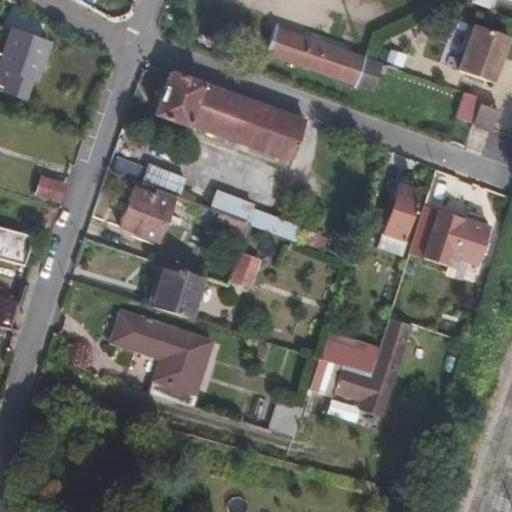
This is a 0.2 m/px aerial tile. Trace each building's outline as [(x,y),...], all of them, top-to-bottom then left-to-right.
[(359,59),(273,27),(274,24),(269,23),(266,32),(258,54),(262,56),(263,53),(349,85),(359,59)] [(495,86),(511,39),(476,27),(460,74),(495,86)] [(0,68),(30,79),(43,39),(11,29),(1,57),(0,57),(0,68)] [(367,91),(376,65),(359,59),(349,85),(367,91)] [(287,163),(302,122),(165,72),(150,117),(181,129),(183,125),(287,163)] [(465,128),(474,101),(476,97),(457,91),(447,122),(465,128)] [(485,135),(494,108),(474,101),(465,128),(485,135)] [(169,196),(177,174),(142,160),(133,182),(163,194),(169,196)] [(57,183),(34,176),(29,192),(52,199),(57,183)] [(144,240),(163,194),(133,182),(124,178),(106,224),(144,240)] [(399,241),(416,190),(395,183),(378,234),(399,241)] [(250,203),(212,188),(203,210),(242,225),(248,210),(250,203)] [(198,198),(176,190),(173,198),(194,206),(198,198)] [(299,231),(248,210),(242,225),(294,245),(299,231)] [(457,225),(458,220),(457,219),(433,211),(417,259),(441,267),(444,256),(446,257),(449,248),(440,245),(447,222),(457,225)] [(473,224),(474,220),(459,215),(457,219),(458,220),(473,224)] [(473,266),(485,228),(473,224),(458,220),(457,225),(447,222),(440,245),(449,248),(446,257),(473,266)] [(243,283),(254,257),(237,251),(227,277),(243,283)] [(181,316),(194,274),(154,261),(149,277),(154,278),(146,305),(181,316)] [(207,338),(116,311),(107,342),(156,357),(145,391),(187,404),(207,338)] [(389,382),(408,326),(383,318),(373,349),(364,374),(389,382)] [(364,374),(373,349),(321,333),(313,358),(364,374)] [(373,411),(381,386),(345,374),(337,399),(373,411)] [(288,434),(296,406),(274,400),(265,427),(288,434)] [(400,511),(409,511),(415,496),(402,493),(396,511),(400,511)]
